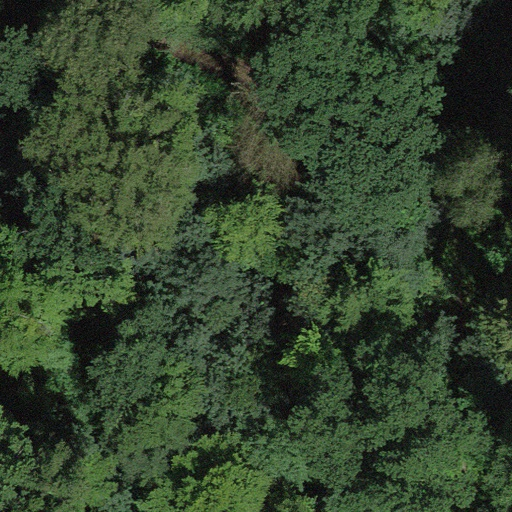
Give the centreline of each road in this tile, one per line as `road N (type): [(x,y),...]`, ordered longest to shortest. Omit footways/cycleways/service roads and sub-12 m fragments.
road 1 (track): [(54,0),(489,212),(511,211)]
road 2 (track): [(489,212),(464,511)]
